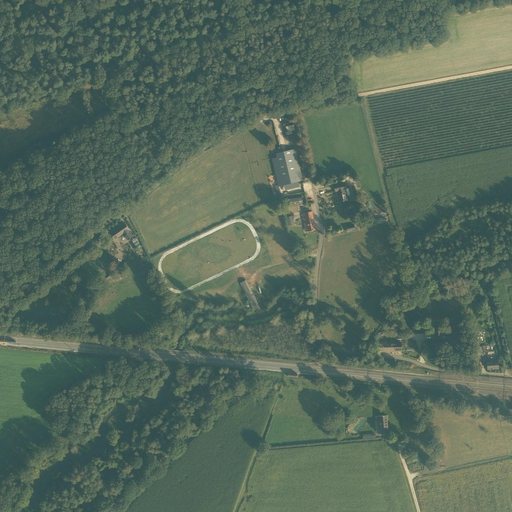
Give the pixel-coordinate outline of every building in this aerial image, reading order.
[(271,159),(278,185),(278,186),(298,181),(291,150),(276,154),(277,157),(271,159)] [(347,188),(346,183),(334,186),(335,191),(337,191),(339,202),(348,200),(347,196),(350,195),(349,188),(347,188)] [(308,231),(316,229),(312,211),(302,213),(303,220),(306,219),(308,231)] [(286,217),(288,226),(295,224),(293,218),(295,218),(294,215),(290,216),(287,217),(286,217)] [(124,237),(125,237),(128,240),(134,236),(130,230),(125,223),(110,233),(115,239),(122,234),(124,237)] [(105,281),(106,281),(114,275),(112,272),(103,278),(105,281)] [(254,310),(260,307),(246,278),(240,281),(254,310)] [(445,326),(441,326),(435,327),(434,327),(435,339),(446,339),(445,326)] [(379,351),(401,351),(401,342),(379,342),(379,351)] [(487,369),(499,369),(498,360),(487,361),(487,369)] [(388,427),(387,415),(376,416),(376,422),(379,421),(380,428),(381,428),(381,430),(378,430),(378,434),(382,434),(387,433),(387,427),(388,427)]
